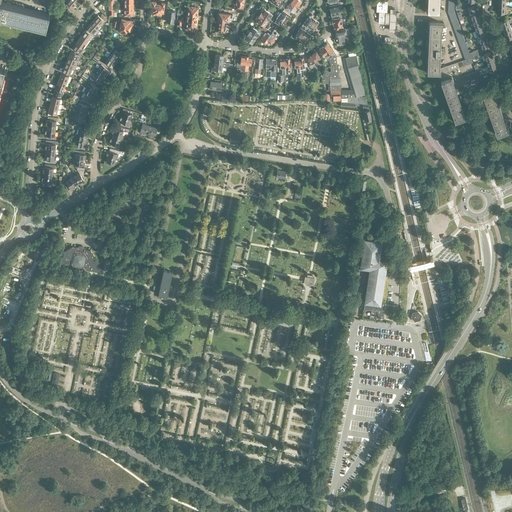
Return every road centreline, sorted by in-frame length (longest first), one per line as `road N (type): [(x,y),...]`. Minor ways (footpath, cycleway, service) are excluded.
road 1 (residential): [(394,327),(398,243),(381,181),(206,146),(177,132)]
road 2 (residential): [(26,219),(19,208),(30,199),(34,111),(46,71),(95,0)]
road 3 (unclassified): [(328,511),(361,354),(349,352),(354,322),(394,327)]
road 4 (primary): [(413,414),(476,311),(491,253)]
road 5 (residential): [(97,184),(95,151),(137,71),(143,26)]
road 6 (secondary): [(448,158),(405,72),(407,0)]
